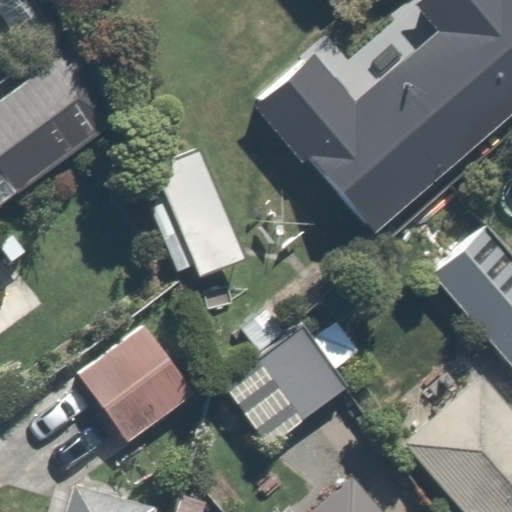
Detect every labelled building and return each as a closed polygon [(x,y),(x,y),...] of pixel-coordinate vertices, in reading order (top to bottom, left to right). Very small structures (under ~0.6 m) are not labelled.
[(305,48),(242,110),(380,253),(511,124),(511,0),(500,0),(376,121),(305,48)] [(0,184),(12,202),(127,123),(69,39),(0,86),(0,184)] [(511,252),(488,226),(425,281),(511,379),(511,252)] [(0,271),(0,363),(44,329),(0,271)] [(316,334),(227,397),(267,453),(356,390),(316,334)] [(511,511),(511,415),(480,380),(411,443),(474,511),(511,511)] [(386,511),(358,479),(319,511),(290,511),(289,511),(386,511)] [(144,511),(79,491),(73,511),(144,511)]
